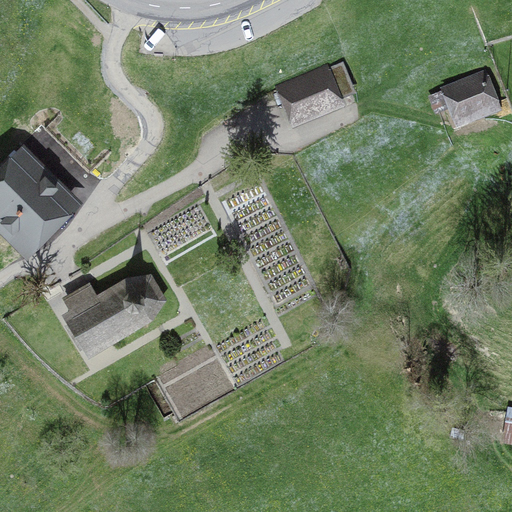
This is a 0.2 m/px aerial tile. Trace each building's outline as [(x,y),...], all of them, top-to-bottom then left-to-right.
[(325,96),(345,88),(335,63),(279,85),(290,113),(326,99),(325,96)] [(490,105),(480,76),(425,95),(431,111),(447,105),(452,118),(490,105)] [(43,130),(89,174),(110,152),(63,108),(43,130)] [(0,176),(0,221),(20,242),(62,202),(19,158),(0,176)] [(84,351),(106,338),(108,341),(148,317),(159,300),(147,278),(126,280),(95,299),(85,283),(59,298),(69,313),(63,317),(84,351)]
